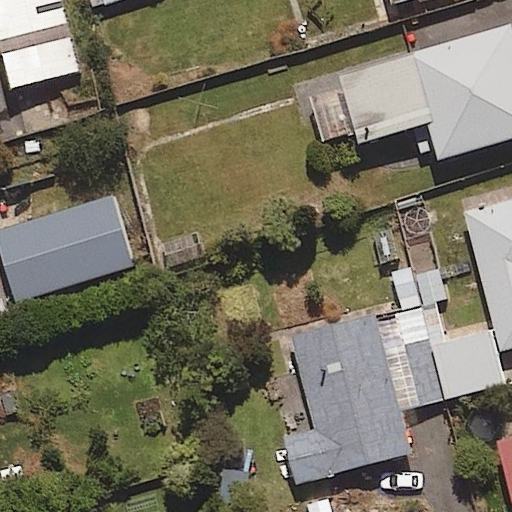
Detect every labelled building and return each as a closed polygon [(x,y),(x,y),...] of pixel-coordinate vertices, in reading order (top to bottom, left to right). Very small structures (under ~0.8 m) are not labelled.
[(81,73),(62,0),(0,0),(0,35),(14,91),(81,73)] [(511,141),(511,27),(306,83),(325,154),(432,126),(441,160),(511,141)] [(113,196),(0,229),(0,238),(19,302),(135,268),(113,196)] [(511,202),(467,214),(504,352),(511,349),(511,202)] [(447,341),(436,304),(449,300),(441,269),(416,276),(414,267),(388,274),(397,305),(292,335),(318,429),(285,438),(298,487),(414,454),(402,414),(504,385),(488,329),(447,341)] [(511,438),(498,442),(511,492),(511,438)] [(252,511),(253,471),(221,471),(221,511),(252,511)]
